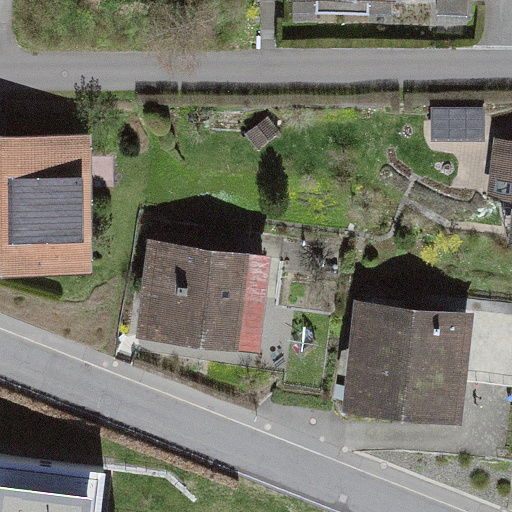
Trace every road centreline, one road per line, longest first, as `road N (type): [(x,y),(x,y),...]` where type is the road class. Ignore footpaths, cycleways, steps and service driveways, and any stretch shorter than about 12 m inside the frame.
road 1 (residential): [(0,76),(511,74)]
road 2 (residential): [(403,511),(0,353)]
